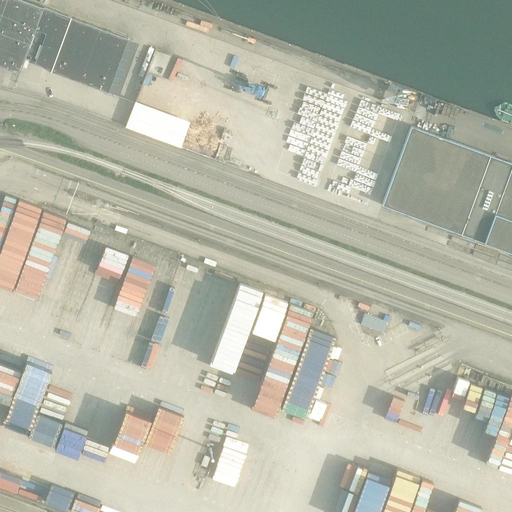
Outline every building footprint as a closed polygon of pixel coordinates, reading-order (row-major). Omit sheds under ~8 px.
[(44,7),(24,0),(0,0),(0,66),(2,67),(3,67),(20,73),(27,55),(37,58),(35,64),(52,70),(71,18),(44,8),(44,7)] [(52,70),(51,72),(109,93),(129,39),(71,18),(52,70)] [(511,163),(411,126),(382,205),(511,253),(511,163)] [(376,318),(386,320),(389,308),(372,304),(369,314),(377,316),(376,318)] [(365,313),(360,325),(383,333),(387,322),(365,313)]
